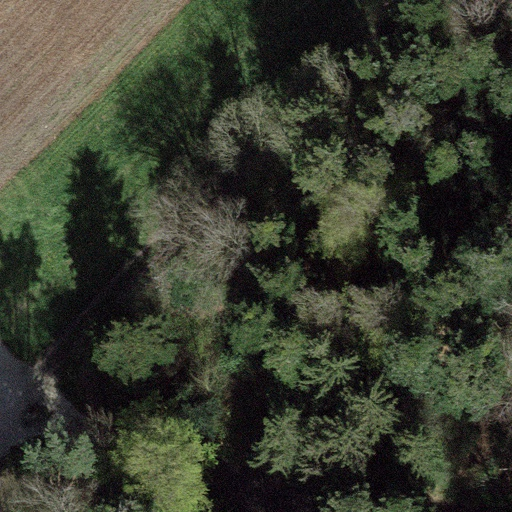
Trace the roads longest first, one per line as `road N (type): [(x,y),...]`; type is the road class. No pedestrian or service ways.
road 1 (track): [(0,396),(436,0)]
road 2 (track): [(311,508),(0,381)]
